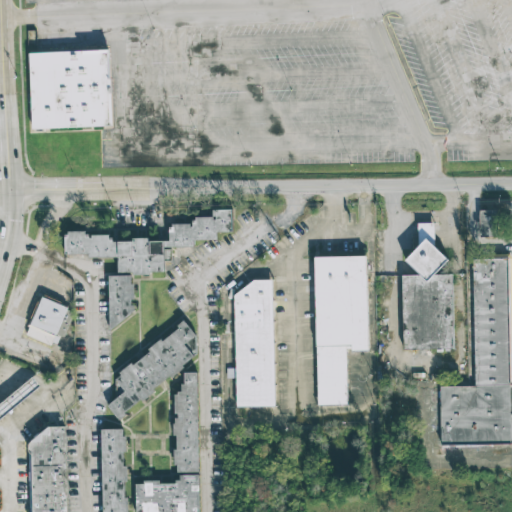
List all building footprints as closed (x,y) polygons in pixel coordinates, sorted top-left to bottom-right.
[(29,53),(109,50),(112,125),(32,129),(29,53)] [(230,232),(232,210),(213,208),(212,218),(201,217),(192,219),(192,225),(178,223),(170,226),(168,243),(111,237),(110,235),(97,234),(88,237),(87,232),(74,231),(65,233),(63,253),(118,258),(117,272),(143,274),(155,271),(163,272),(165,254),(186,248),(193,249),(194,238),(216,241),(217,231),(230,232)] [(479,210),(479,236),(497,236),(496,210),(479,210)] [(453,348),(452,274),(434,275),(448,260),(434,246),(433,223),(417,223),(418,247),(405,260),(420,275),(402,275),(403,349),(453,348)] [(314,256),(317,404),(347,404),(346,351),(367,350),(365,256),(314,256)] [(511,258),(479,258),(480,386),(511,386),(511,258)] [(132,275),(107,275),(108,320),(133,319),(132,275)] [(271,279),(253,279),(234,295),(236,407),(274,406),(271,279)] [(54,346),(71,308),(41,295),(25,334),(54,346)] [(107,405),(116,417),(204,353),(184,325),(113,376),(125,392),(107,405)] [(198,472),(197,372),(182,372),(182,392),(173,392),(174,413),(174,472),(198,472)] [(511,387),(480,386),(447,387),(448,446),(511,444),(511,387)] [(65,511),(64,426),(48,427),(29,444),(30,511),(65,511)] [(101,511),(125,511),(124,428),(100,429),(101,511)] [(198,511),(198,473),(180,474),(180,482),(135,483),(135,511),(198,511)]
